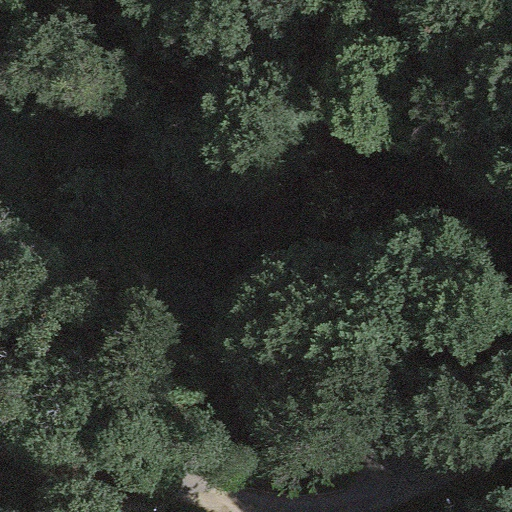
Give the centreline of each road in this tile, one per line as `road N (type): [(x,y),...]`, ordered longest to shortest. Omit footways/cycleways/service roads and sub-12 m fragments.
road 1 (unclassified): [(0,439),(33,434),(279,511)]
road 2 (unclassified): [(344,511),(400,503),(511,450)]
